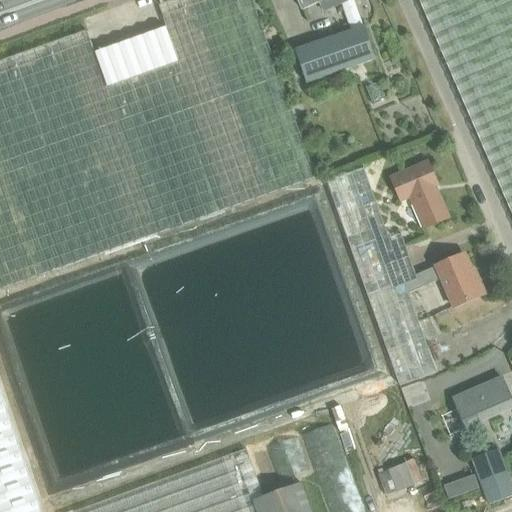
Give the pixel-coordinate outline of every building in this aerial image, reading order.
[(173,0),(157,6),(165,29),(178,63),(106,89),(93,55),(85,33),(0,62),(0,291),(315,179),(255,14),(250,0),(173,0)] [(305,84),(374,60),(353,0),(297,0),(302,10),(319,2),(324,12),(341,5),(350,30),(294,50),(305,84)] [(511,0),(417,0),(511,217),(511,0)] [(165,29),(93,55),(106,89),(178,63),(165,29)] [(378,83),(366,88),(373,106),(385,101),(378,83)] [(424,229),(449,218),(435,186),(437,185),(427,162),(391,178),(401,201),(409,197),(424,229)] [(363,169),(326,182),(399,386),(436,372),(408,294),(405,285),(417,281),(415,276),(400,235),(389,239),(388,238),(363,169)] [(417,281),(405,285),(408,294),(441,280),(453,308),(484,295),(476,278),(474,279),(464,255),(415,276),(417,281)] [(466,428),(511,407),(511,404),(500,377),(452,398),(466,428)] [(38,511),(0,398),(0,511),(38,511)] [(328,511),(364,511),(332,425),(301,436),(328,511)] [(277,481),(308,471),(296,437),(265,448),(277,481)] [(471,459),(479,482),(506,472),(498,449),(471,459)] [(256,511),(252,501),(261,497),(255,479),(244,450),(77,511),(256,511)] [(413,459),(405,463),(405,464),(413,485),(421,482),(413,459)] [(388,472),(378,475),(385,496),(396,492),(388,472)] [(511,495),(511,487),(506,472),(479,482),(488,505),(511,495)] [(476,477),(446,483),(448,495),(478,489),(476,477)] [(262,498),(261,497),(252,501),(256,511),(310,511),(300,483),(262,498)]
